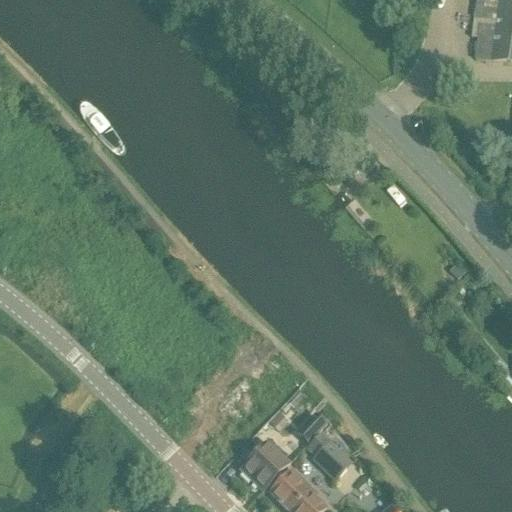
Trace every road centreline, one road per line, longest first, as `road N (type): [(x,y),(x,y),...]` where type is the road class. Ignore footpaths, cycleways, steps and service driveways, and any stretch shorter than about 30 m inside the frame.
road 1 (secondary): [(511,265),(442,180),(251,0)]
road 2 (tertiary): [(220,511),(74,360),(0,297)]
